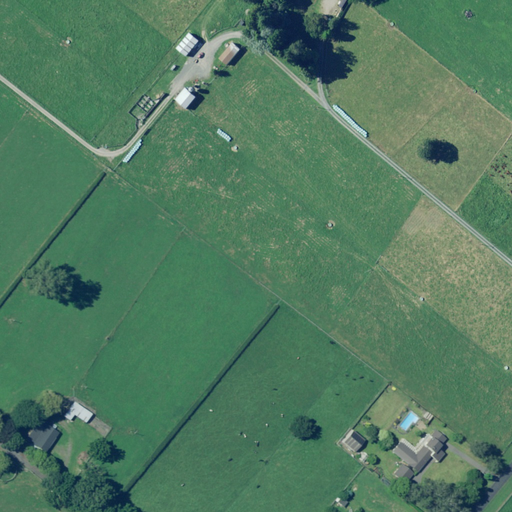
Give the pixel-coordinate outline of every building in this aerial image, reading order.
[(200,41),(190,33),(178,49),(187,57),(200,41)] [(237,54),(229,48),(220,59),(228,65),(237,54)] [(197,97),(186,88),(177,100),(187,109),(197,97)] [(89,414),(72,402),(63,416),(68,420),(73,415),(83,422),(89,414)] [(50,424),(41,417),(25,439),(43,453),(59,431),(50,424)] [(427,433),(415,449),(412,453),(399,442),(391,452),(416,472),(422,465),(429,457),(437,464),(445,454),(438,448),(446,438),(434,428),(429,434),(427,433)] [(353,452),(363,440),(350,430),(348,429),(336,444),(339,446),(342,442),(353,452)] [(366,455),(361,453),(358,460),(363,462),(366,455)] [(406,469),(401,464),(392,474),(397,479),(406,469)]
